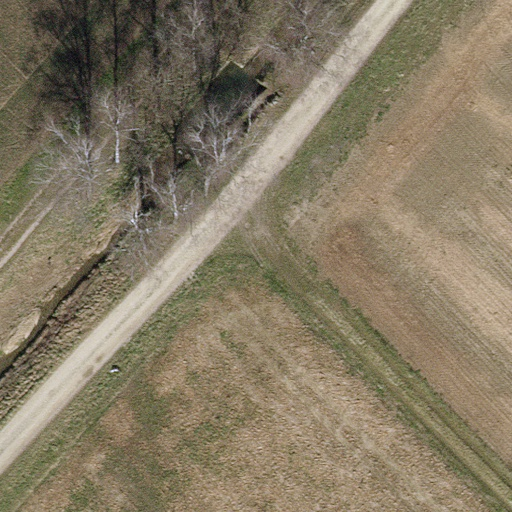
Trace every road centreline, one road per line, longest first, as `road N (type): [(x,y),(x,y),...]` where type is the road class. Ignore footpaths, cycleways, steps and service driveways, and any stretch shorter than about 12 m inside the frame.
road 1 (track): [(0,446),(235,200),(405,0)]
road 2 (track): [(0,192),(158,0)]
